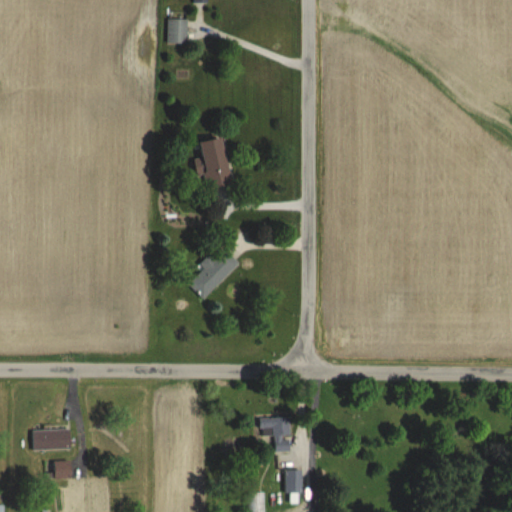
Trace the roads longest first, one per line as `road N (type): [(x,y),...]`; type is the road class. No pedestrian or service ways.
road 1 (residential): [(0,369),(511,373)]
road 2 (residential): [(305,0),(304,371)]
